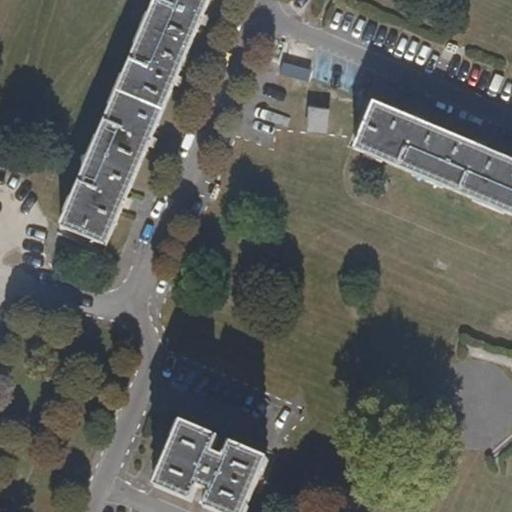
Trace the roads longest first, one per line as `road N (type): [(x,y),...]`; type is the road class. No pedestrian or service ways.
road 1 (residential): [(259,13),(131,310)]
road 2 (residential): [(511,119),(259,13)]
road 3 (residential): [(101,484),(150,356),(150,335),(131,310)]
road 4 (residential): [(131,310),(24,286),(0,290)]
